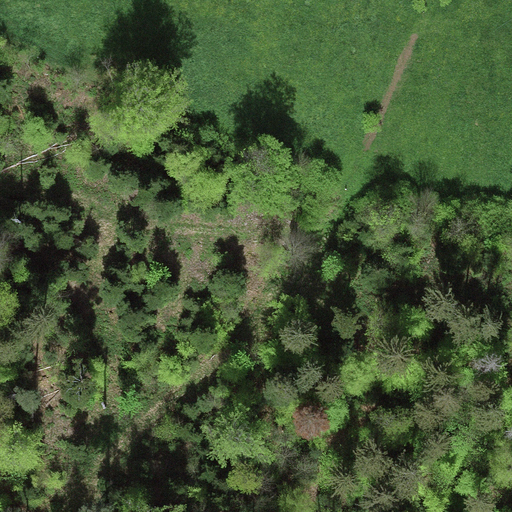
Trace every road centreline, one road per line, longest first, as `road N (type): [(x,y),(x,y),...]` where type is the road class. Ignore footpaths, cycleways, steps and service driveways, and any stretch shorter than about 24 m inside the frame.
road 1 (track): [(75,511),(112,454),(272,312),(329,235),(443,0)]
road 2 (track): [(0,190),(113,213),(329,235)]
